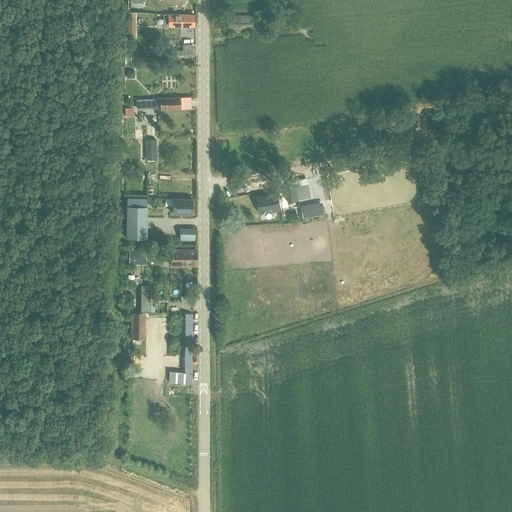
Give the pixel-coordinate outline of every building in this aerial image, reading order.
[(135,14),(126,14),(126,39),(135,39),(135,14)] [(167,27),(194,27),(195,15),(167,15),(167,27)] [(280,32),(281,16),(228,15),(228,31),(280,32)] [(178,47),(177,53),(196,54),(197,42),(184,41),(183,47),(178,47)] [(193,94),(183,95),(183,107),(193,107),(193,94)] [(156,99),(136,101),(137,109),(157,109),(157,111),(179,111),(179,99),(156,99)] [(147,140),(147,161),(157,161),(158,140),(147,140)] [(443,181),(455,181),(454,166),(442,166),(443,181)] [(261,214),(281,210),(290,209),(289,204),(298,202),(298,201),(310,199),(307,180),(295,182),(296,187),(287,189),(287,193),(258,198),(261,214)] [(147,198),(127,198),(127,238),(147,238),(147,203),(147,198)] [(192,214),(192,199),(172,199),(172,214),(192,214)] [(325,216),(324,208),(303,212),(304,219),(325,216)] [(180,240),(195,240),(195,229),(180,229),(180,240)] [(171,266),(197,266),(197,250),(160,250),(160,249),(147,249),(147,259),(160,259),(160,261),(171,261),(171,266)] [(194,333),(195,311),(187,311),(186,333),(194,333)] [(132,338),(143,339),(144,313),(132,313),(132,338)]
